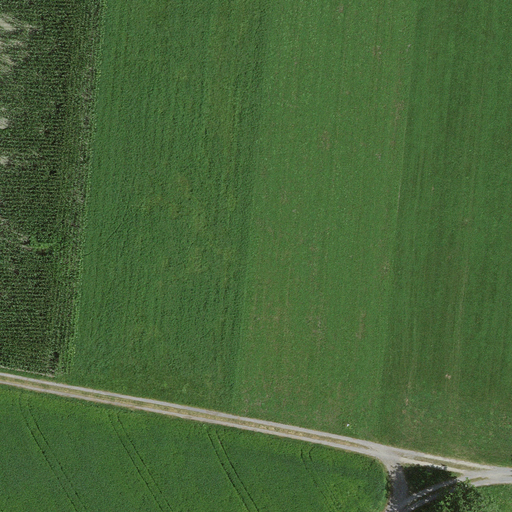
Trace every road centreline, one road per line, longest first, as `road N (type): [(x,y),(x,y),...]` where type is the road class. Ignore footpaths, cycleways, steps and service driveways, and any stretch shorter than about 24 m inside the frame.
road 1 (track): [(503,474),(0,379)]
road 2 (track): [(395,511),(464,479),(511,475)]
